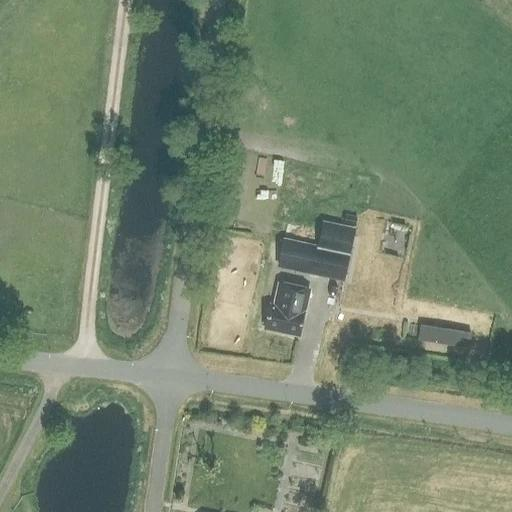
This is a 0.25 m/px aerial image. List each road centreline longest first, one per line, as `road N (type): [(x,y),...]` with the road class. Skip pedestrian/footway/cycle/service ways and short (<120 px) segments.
road 1 (unclassified): [(171,375),(215,0)]
road 2 (track): [(79,364),(123,0)]
road 3 (residential): [(511,426),(171,375)]
road 4 (unclassified): [(171,375),(0,355)]
road 5 (track): [(58,362),(0,494)]
road 6 (unclassified): [(151,511),(171,375)]
